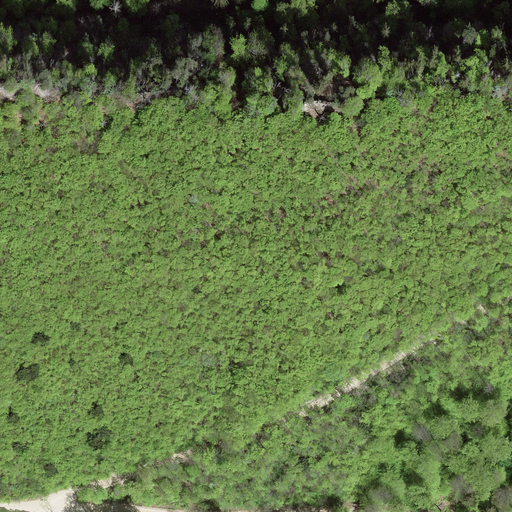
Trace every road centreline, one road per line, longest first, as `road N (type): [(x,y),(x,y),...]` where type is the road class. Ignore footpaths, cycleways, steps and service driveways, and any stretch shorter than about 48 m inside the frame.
road 1 (track): [(249,433),(511,293)]
road 2 (track): [(53,503),(249,433)]
